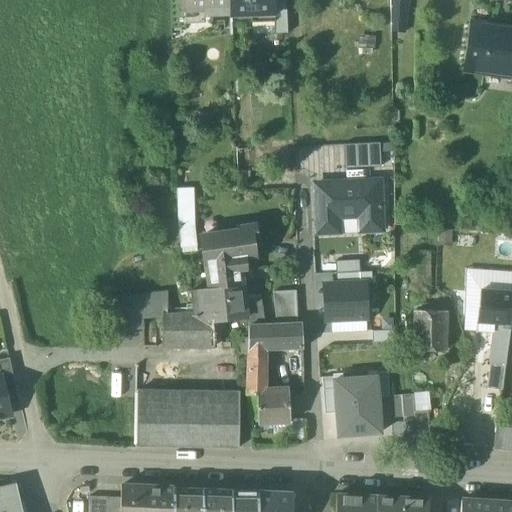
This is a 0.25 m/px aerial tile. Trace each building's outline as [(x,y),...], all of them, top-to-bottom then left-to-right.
[(182,0),(169,0),(171,29),(186,28),(185,10),(183,10),(182,0)] [(182,0),(183,10),(185,10),(205,9),(205,18),(230,17),(229,0),(182,0)] [(229,0),(230,17),(230,22),(273,20),(275,20),(274,0),(229,0)] [(286,0),(274,0),(275,20),(273,20),(273,33),(288,32),(286,0)] [(392,0),(389,28),(406,31),(410,0),(392,0)] [(511,28),(507,28),(505,31),(493,30),(491,26),(472,23),(465,71),(511,77),(511,28)] [(380,144),(345,146),(345,169),(381,167),(380,144)] [(380,182),(316,185),(318,233),(339,232),(339,218),(359,217),(360,232),(382,230),(380,182)] [(193,189),(177,189),(178,222),(179,228),(194,226),(193,189)] [(241,231),(200,237),(204,264),(240,259),(245,258),(245,259),(256,257),(253,240),(257,235),(256,229),(251,225),(245,226),(241,231)] [(427,273),(426,250),(413,250),(414,273),(427,273)] [(240,259),(204,264),(208,289),(243,284),(242,270),(240,259)] [(336,262),(336,274),(360,274),(359,261),(336,262)] [(336,274),(337,286),(366,285),(371,285),(370,273),(360,274),(336,274)] [(208,289),(191,291),(193,312),(194,315),(211,314),(213,322),(245,318),(247,318),(245,300),(243,284),(208,289)] [(337,286),(326,287),(327,321),(367,319),(366,285),(337,286)] [(295,291),(273,292),(274,307),(296,306),(295,291)] [(511,314),(511,292),(480,292),(477,322),(494,324),(493,328),(510,329),(511,314)] [(261,294),(247,296),(247,300),(245,300),(247,318),(245,318),(245,325),(265,323),(261,294)] [(163,302),(117,305),(115,345),(162,346),(163,315),(163,302)] [(296,306),(274,307),(276,321),(297,320),(296,306)] [(435,312),(416,311),(415,330),(415,350),(445,351),(445,312),(435,312)] [(193,312),(163,315),(162,346),(162,348),(214,348),(214,331),(213,322),(211,314),(194,315),(193,312)] [(301,324),(250,326),(247,395),(257,395),(256,393),(265,392),(265,350),(302,349),(301,324)] [(510,329),(493,328),(489,358),(494,364),(505,364),(510,329)] [(395,332),(372,333),(373,344),(396,343),(395,332)] [(9,359),(0,360),(0,375),(1,377),(5,393),(17,390),(9,359)] [(137,365),(115,366),(119,401),(135,446),(235,448),(237,407),(233,402),(220,402),(220,407),(201,406),(189,406),(171,406),(172,402),(138,402),(137,365)] [(376,376),(378,398),(389,397),(388,374),(376,375),(376,376)] [(376,376),(335,379),(337,413),(339,436),(380,433),(378,398),(376,376)] [(1,377),(0,377),(0,418),(2,418),(8,409),(5,393),(1,377)] [(325,414),(337,413),(335,379),(334,378),(322,378),(325,414)] [(189,406),(189,390),(172,390),(172,402),(171,406),(189,406)] [(265,392),(256,393),(257,395),(258,424),(290,423),(288,391),(265,392)] [(428,394),(413,395),(415,414),(430,412),(428,394)] [(413,395),(402,396),(403,417),(414,416),(413,395)] [(402,396),(389,397),(391,418),(403,417),(402,396)] [(511,428),(496,426),(493,450),(511,451),(511,428)] [(0,489),(0,511),(21,511),(15,486),(0,489)] [(143,511),(144,488),(121,487),(120,498),(119,511),(143,511)] [(174,511),(175,488),(144,488),(143,511),(174,511)] [(202,511),(203,489),(175,488),(174,511),(202,511)] [(230,511),(231,490),(203,489),(202,511),(230,511)] [(257,511),(258,491),(231,490),(230,511),(257,511)] [(290,511),(291,491),(258,491),(257,511),(290,511)] [(375,511),(377,497),(336,495),(335,511),(375,511)] [(107,511),(108,498),(88,497),(87,511),(107,511)] [(427,511),(428,499),(377,497),(375,511),(427,511)] [(119,511),(120,498),(108,498),(107,511),(119,511)] [(495,511),(496,503),(461,501),(460,511),(495,511)] [(511,511),(511,503),(496,503),(495,511),(511,511)]
